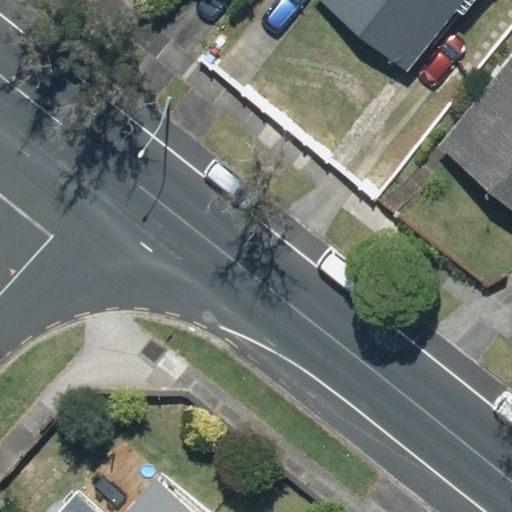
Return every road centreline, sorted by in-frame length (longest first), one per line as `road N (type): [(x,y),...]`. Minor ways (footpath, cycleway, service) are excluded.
road 1 (tertiary): [(511,481),(113,167)]
road 2 (residential): [(113,167),(0,292)]
road 3 (tertiary): [(113,167),(0,75)]
